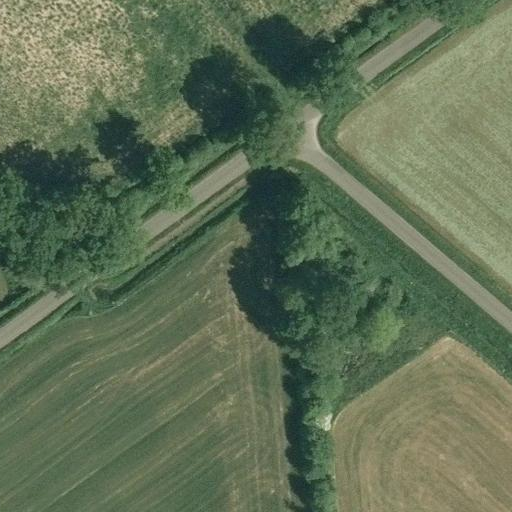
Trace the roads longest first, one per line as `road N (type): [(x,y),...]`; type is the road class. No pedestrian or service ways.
road 1 (unclassified): [(0,339),(285,131)]
road 2 (unclassified): [(511,323),(285,131)]
road 3 (unclassified): [(285,131),(465,0)]
